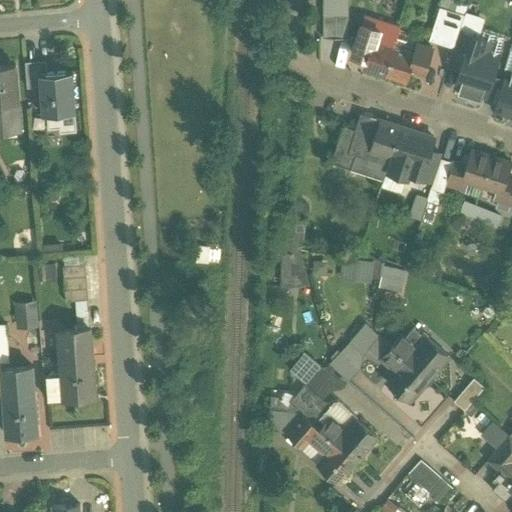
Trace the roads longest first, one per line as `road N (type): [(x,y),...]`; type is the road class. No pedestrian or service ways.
road 1 (residential): [(102,16),(136,447)]
road 2 (residential): [(287,0),(292,47),(304,64),(511,135)]
road 3 (residential): [(0,459),(136,447)]
